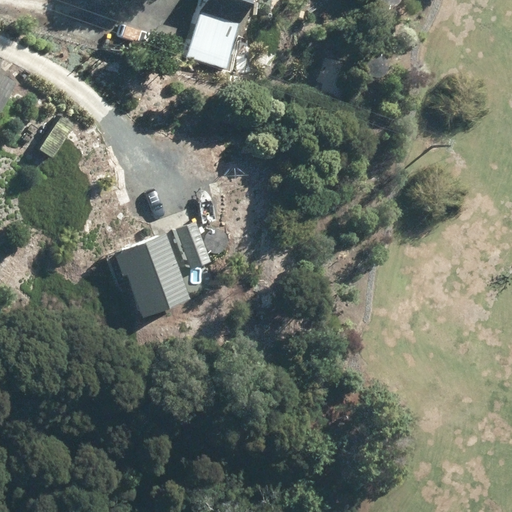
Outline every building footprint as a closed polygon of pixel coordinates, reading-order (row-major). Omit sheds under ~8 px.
[(220,69),(240,0),(197,0),(180,57),(220,69)] [(0,103),(12,81),(0,74),(0,103)] [(66,129),(52,119),(31,149),(45,159),(66,129)] [(191,222),(170,229),(185,269),(205,262),(191,222)] [(203,252),(205,256),(228,247),(219,224),(196,233),(198,239),(203,252)] [(184,299),(159,233),(105,252),(114,276),(118,274),(134,317),(184,299)]
